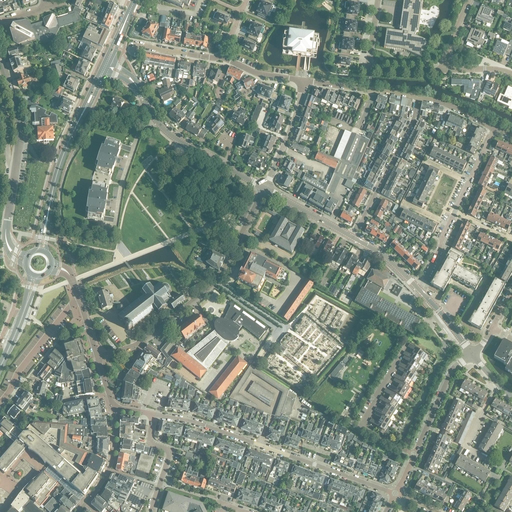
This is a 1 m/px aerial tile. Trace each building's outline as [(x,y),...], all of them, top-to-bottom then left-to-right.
[(73,1),(71,5),(75,7),(82,10),(82,9),(82,7),(80,7),(81,4),(72,0),(71,0),(71,1),(73,1)] [(107,3),(104,2),(104,1),(101,0),(95,0),(94,4),(98,5),(105,8),(116,13),(118,8),(117,7),(118,5),(118,4),(115,3),(114,4),(113,5),(110,4),(107,3)] [(167,0),(167,2),(182,8),(184,5),(188,7),(191,0),(167,0)] [(270,2),(265,0),(264,0),(263,2),(262,2),(261,4),(260,3),(258,7),(269,11),(269,12),(271,13),(274,7),(271,6),(273,3),(270,2)] [(358,1),(351,0),(350,3),(345,2),(344,9),(347,9),(359,11),(359,7),(358,7),(358,4),(357,4),(358,1)] [(406,0),(406,2),(404,2),(399,33),(402,33),(402,36),(387,33),(386,33),(384,51),(400,53),(401,54),(402,54),(403,54),(404,54),(405,55),(406,55),(407,55),(422,62),(429,45),(428,45),(415,39),(416,35),(418,36),(419,27),(422,13),(421,13),(422,5),(421,4),(420,0),(421,0),(406,0)] [(15,42),(15,43),(20,45),(21,45),(22,47),(32,44),(39,42),(43,44),(53,40),(60,28),(82,21),(80,15),(82,10),(75,7),(73,12),(73,13),(69,14),(69,13),(68,13),(69,15),(56,20),(54,15),(45,18),(43,21),(43,22),(31,26),(30,23),(25,21),(14,24),(14,26),(12,30),(11,31),(15,42)] [(265,20),(267,17),(269,12),(269,11),(258,7),(257,10),(258,11),(257,13),(258,13),(257,16),(265,20)] [(489,17),(492,12),(492,11),(487,9),(484,8),(481,7),(479,11),(478,12),(475,20),(483,23),(482,23),(484,24),(484,23),(486,24),(487,22),(491,24),(494,19),(489,17)] [(106,15),(114,19),(116,13),(105,8),(102,14),(106,15)] [(346,18),(355,19),(355,16),(357,16),(357,14),(358,14),(359,11),(347,9),(346,15),(346,18)] [(215,13),(213,19),(227,25),(228,21),(227,21),(228,19),(229,19),(231,16),(218,10),(216,13),(215,13)] [(86,19),(106,28),(109,29),(112,24),(102,19),(88,14),(86,19)] [(114,19),(106,15),(102,14),(101,17),(103,17),(102,19),(112,24),(114,19)] [(344,27),(356,28),(357,25),(355,25),(356,22),(354,22),(355,19),(346,18),(345,21),(344,27)] [(505,22),(502,29),(511,33),(511,20),(510,24),(505,22)] [(249,28),(260,33),(262,28),(262,27),(263,24),(255,21),(254,24),(253,23),(252,25),(251,25),(249,28)] [(146,27),(155,32),(156,29),(157,30),(159,26),(156,25),(156,24),(155,24),(153,23),(152,23),(149,22),(148,24),(147,23),(146,26),(146,27)] [(87,30),(84,37),(81,43),(84,44),(90,47),(92,42),(102,47),(109,32),(103,29),(101,33),(93,29),(94,28),(89,26),(88,27),(87,30)] [(154,35),(155,35),(156,36),(158,33),(155,32),(146,27),(145,29),(144,29),(143,32),(144,33),(143,34),(146,36),(146,37),(149,39),(150,39),(151,37),(152,38),(154,35)] [(170,32),(168,41),(174,42),(176,33),(177,27),(174,27),(173,32),(170,32)] [(356,28),(344,27),(343,32),(344,32),(343,35),(352,37),(353,34),(354,34),(354,32),(355,32),(356,28)] [(260,33),(249,28),(248,32),(249,32),(248,34),(249,35),(248,38),(256,41),(257,38),(260,33)] [(482,39),(484,34),(478,31),(475,30),(471,29),(470,33),(469,33),(469,34),(466,42),(473,45),(475,46),(475,45),(477,46),(478,44),(482,46),(484,41),(482,39)] [(302,34),(301,34),(294,33),(285,32),(282,54),(293,55),(293,56),(299,56),(306,57),(308,57),(316,58),(319,36),(302,34)] [(352,37),(343,35),(343,38),(342,44),(353,46),(354,42),(353,42),(353,40),(352,40),(352,37)] [(243,43),(241,47),(252,52),(255,46),(254,46),(255,43),(245,38),(243,41),(244,42),(244,44),(243,43)] [(500,55),(503,57),(504,54),(508,55),(511,45),(511,44),(511,39),(509,43),(502,40),(500,43),(497,41),(493,52),(500,55)] [(82,51),(95,57),(98,50),(90,47),(84,44),(82,48),(81,47),(80,50),(83,51),(82,51)] [(340,53),(349,55),(350,52),(351,52),(352,50),(353,50),(353,46),(342,44),(339,44),(338,50),(341,50),(340,53)] [(15,60),(20,59),(18,52),(21,51),(20,48),(8,52),(10,58),(14,57),(15,60)] [(95,57),(82,51),(80,57),(82,58),(82,59),(92,63),(95,57)] [(151,54),(149,65),(159,67),(161,56),(151,54)] [(350,57),(339,55),(338,59),(338,58),(337,65),(349,67),(350,62),(349,62),(349,61),(350,61),(350,57)] [(20,59),(15,60),(11,61),(14,73),(15,75),(16,75),(18,74),(18,72),(23,70),(22,66),(27,65),(26,61),(21,63),(20,59)] [(71,63),(75,65),(88,71),(91,65),(81,60),(79,59),(76,65),(75,62),(72,61),(71,63)] [(178,80),(179,75),(183,75),(185,64),(179,62),(178,70),(177,73),(174,73),(173,79),(173,81),(177,84),(178,80)] [(191,65),(185,64),(183,75),(188,76),(189,73),(189,74),(190,72),(191,65)] [(88,71),(75,65),(72,71),(75,73),(85,77),(88,71)] [(226,75),(231,77),(232,77),(232,76),(233,76),(236,70),(230,67),(226,75)] [(213,81),(217,83),(221,72),(220,71),(219,71),(218,71),(215,70),(215,72),(212,71),(209,77),(208,81),(212,83),(213,81)] [(239,81),(243,73),(236,70),(233,76),(232,76),(232,77),(231,77),(230,80),(233,81),(235,79),(239,81)] [(30,84),(30,83),(32,82),(31,78),(28,79),(28,78),(41,74),(40,72),(27,75),(28,77),(20,79),(21,80),(19,81),(19,82),(18,83),(20,88),(22,87),(23,89),(28,87),(27,85),(30,84)] [(66,82),(78,87),(80,84),(79,83),(80,81),(69,76),(66,82)] [(242,81),(236,84),(235,85),(238,91),(241,88),(244,86),(247,90),(251,88),(257,90),(258,87),(254,85),(255,85),(249,77),(242,81)] [(175,94),(171,86),(177,85),(177,84),(173,81),(173,79),(169,78),(169,80),(163,81),(164,89),(158,92),(162,99),(163,102),(171,98),(170,96),(175,94)] [(181,84),(181,87),(188,92),(189,87),(190,80),(187,79),(186,85),(182,84),(181,84)] [(475,99),(476,99),(477,99),(477,98),(478,97),(480,90),(472,88),(474,84),(475,85),(475,89),(479,89),(479,81),(470,79),(470,81),(452,80),(451,85),(464,86),(464,93),(470,95),(470,96),(471,97),(471,98),(472,98),(472,99),(473,99),(474,99),(475,99)] [(489,95),(494,97),(499,85),(488,81),(484,90),(490,93),(489,95)] [(78,87),(66,82),(64,88),(74,93),(75,90),(77,91),(78,87)] [(258,87),(256,93),(259,94),(258,98),(263,100),(264,97),(268,88),(262,86),(261,88),(258,87)] [(506,91),(507,92),(505,97),(500,95),(497,101),(509,106),(508,109),(511,111),(511,109),(511,101),(511,102),(511,100),(511,88),(508,87),(506,91)] [(273,90),(268,88),(264,97),(269,99),(270,98),(273,100),(275,93),(272,92),(273,90)] [(311,95),(316,97),(317,95),(323,97),(325,91),(320,89),(318,92),(313,89),(311,95)] [(325,91),(323,97),(322,100),(327,102),(332,91),(329,90),(328,92),(325,91)] [(332,91),(327,102),(333,104),(336,96),(333,94),(334,92),(335,92),(332,91)] [(336,96),(333,104),(338,107),(340,104),(344,93),(341,91),(340,94),(340,95),(339,97),(336,96)] [(344,93),(340,104),(345,106),(349,98),(346,96),(347,94),(344,93)] [(282,97),(280,102),(289,106),(291,100),(289,100),(290,97),(285,95),(284,98),(282,97)] [(378,109),(384,96),(382,95),(382,96),(379,95),(376,102),(378,103),(376,108),(378,109)] [(384,96),(378,109),(381,110),(383,105),(385,106),(389,97),(385,95),(385,96),(384,96)] [(61,96),(56,108),(69,114),(71,110),(71,108),(72,109),(73,105),(71,104),(73,102),(61,96)] [(308,96),(306,102),(313,104),(314,102),(319,104),(320,100),(308,96)] [(349,98),(345,106),(351,109),(355,97),(352,96),(353,96),(352,99),(349,98)] [(356,111),(360,102),(357,101),(358,99),(358,98),(355,97),(351,109),(356,111)] [(396,97),(393,112),(395,113),(397,105),(399,106),(401,98),(396,97)] [(119,100),(115,98),(111,105),(121,109),(124,111),(123,112),(124,115),(130,112),(128,108),(127,109),(122,106),(124,103),(121,101),(119,100)] [(408,108),(411,108),(412,101),(407,100),(404,114),(403,117),(405,118),(407,113),(408,108)] [(287,111),(289,106),(280,102),(278,101),(276,107),(279,108),(278,112),(284,114),(285,111),(287,111)] [(319,110),(318,110),(319,109),(312,107),(313,104),(306,102),(304,107),(319,112),(319,110)] [(442,115),(444,108),(439,106),(436,119),(435,122),(438,123),(440,115),(442,115)] [(33,107),(32,107),(32,113),(34,113),(35,127),(39,127),(39,129),(38,129),(38,133),(38,137),(37,137),(37,142),(39,141),(39,142),(44,141),(44,142),(49,141),(54,141),(53,128),(50,128),(50,124),(58,124),(57,116),(51,113),(50,117),(45,115),(47,111),(38,107),(37,107),(33,107)] [(302,112),(317,117),(317,115),(310,112),(311,110),(304,107),(302,112)] [(237,113),(236,113),(235,112),(232,111),(230,115),(233,116),(231,120),(237,123),(245,110),(242,108),(240,111),(239,112),(238,112),(237,113)] [(174,119),(181,112),(179,110),(177,111),(175,109),(169,115),(174,119)] [(242,126),(243,126),(245,123),(247,124),(249,120),(247,119),(243,117),(247,111),(245,110),(237,123),(239,124),(239,125),(239,126),(241,127),(242,126)] [(181,112),(174,119),(179,124),(185,118),(184,118),(186,116),(181,112)] [(213,120),(211,122),(220,129),(224,124),(222,123),(224,120),(218,115),(213,120)] [(445,126),(448,127),(451,128),(452,126),(456,118),(450,115),(445,126)] [(274,122),(281,125),(284,119),(276,116),(275,120),(267,117),(266,119),(270,120),(272,121),(274,122)] [(397,122),(405,126),(407,121),(399,117),(395,117),(395,118),(398,119),(397,122)] [(309,127),(314,128),(315,126),(307,123),(307,121),(300,118),(299,123),(309,127)] [(456,118),(452,126),(455,127),(453,131),(456,132),(461,120),(456,118)] [(206,121),(209,123),(208,124),(211,126),(209,129),(215,134),(220,129),(211,122),(208,119),(206,121)] [(461,120),(456,132),(458,133),(460,134),(464,126),(465,126),(466,123),(465,123),(465,122),(461,120)] [(192,121),(191,123),(190,123),(186,130),(192,133),(196,126),(194,125),(195,122),(192,121)] [(274,122),(272,121),(271,124),(273,124),(271,128),(271,130),(274,132),(277,133),(278,131),(279,131),(281,125),(274,122)] [(418,121),(416,126),(424,130),(425,128),(427,129),(428,127),(426,126),(418,121)] [(390,124),(402,130),(405,126),(397,122),(395,124),(391,122),(390,124)] [(297,128),(304,131),(306,131),(306,129),(316,132),(317,130),(314,129),(314,128),(309,127),(299,123),(297,128)] [(468,146),(477,150),(486,132),(482,130),(483,128),(472,123),(472,125),(477,127),(468,146)] [(392,131),(400,135),(402,130),(390,124),(389,126),(393,128),(392,131)] [(196,126),(192,133),(197,136),(198,136),(200,137),(201,135),(204,136),(208,131),(204,129),(204,131),(201,129),(196,126)] [(424,130),(416,126),(413,130),(423,135),(425,137),(425,136),(426,134),(422,132),(424,130)] [(301,138),(307,140),(308,137),(302,135),(304,132),(296,129),(295,134),(302,136),(301,138)] [(421,140),(423,135),(413,130),(411,135),(419,139),(421,140)] [(386,133),(398,139),(400,135),(392,131),(391,133),(387,132),(386,133)] [(351,133),(340,161),(358,168),(373,134),(369,132),(366,139),(351,133)] [(387,140),(395,144),(398,139),(386,133),(385,136),(389,137),(387,140)] [(292,143),(298,145),(298,143),(299,143),(301,139),(306,141),(307,140),(301,138),(302,136),(295,134),(292,141),(293,141),(292,143)] [(256,139),(242,135),(241,138),(240,141),(248,144),(254,146),(256,139)] [(418,142),(419,139),(411,135),(409,139),(422,146),(423,144),(418,142)] [(264,141),(273,145),(276,139),(268,136),(267,140),(265,139),(264,141)] [(89,209),(88,219),(103,221),(104,219),(104,216),(106,206),(108,207),(109,202),(106,201),(106,200),(109,186),(108,186),(109,184),(109,182),(110,179),(111,177),(116,163),(118,164),(120,159),(117,158),(121,149),(121,147),(122,144),(108,139),(106,144),(104,143),(103,144),(101,147),(103,148),(98,163),(96,162),(95,165),(96,166),(96,167),(98,167),(96,172),(94,178),(94,179),(93,184),(92,194),(90,194),(89,200),(88,209),(89,209)] [(420,148),(422,146),(409,139),(406,144),(414,148),(416,146),(420,148)] [(385,144),(393,148),(395,144),(387,140),(386,142),(384,141),(383,143),(385,144)] [(248,144),(240,141),(238,147),(246,150),(247,146),(254,148),(254,146),(248,144)] [(262,150),(261,149),(260,152),(264,153),(264,152),(266,152),(269,153),(270,151),(271,151),(273,145),(264,141),(263,141),(262,143),(265,144),(262,150)] [(384,146),(383,149),(391,153),(393,148),(385,144),(383,143),(380,142),(379,144),(384,146)] [(501,151),(504,144),(498,142),(495,149),(501,151)] [(297,152),(307,156),(310,149),(300,146),(299,146),(297,145),(298,145),(292,143),(291,143),(291,144),(289,148),(298,151),(297,152)] [(404,149),(417,155),(418,153),(413,150),(414,148),(406,144),(404,149)] [(506,154),(509,146),(504,144),(501,151),(506,154)] [(468,146),(466,151),(474,155),(476,150),(477,151),(477,150),(468,146)] [(430,156),(435,158),(439,150),(434,148),(430,156)] [(391,153),(383,149),(382,151),(378,149),(377,151),(388,157),(391,153)] [(402,153),(410,157),(411,155),(416,157),(417,155),(404,149),(402,153)] [(443,152),(439,150),(435,158),(439,161),(443,152)] [(448,155),(443,152),(439,161),(444,163),(448,155)] [(315,160),(327,166),(335,170),(334,173),(352,182),(353,179),(354,176),(356,173),(358,168),(340,161),(318,153),(315,160)] [(377,153),(375,155),(374,157),(386,163),(388,158),(377,153)] [(410,157),(402,153),(400,158),(412,164),(413,161),(409,159),(410,157)] [(248,164),(254,167),(257,160),(258,157),(252,154),(251,157),(248,164)] [(453,157),(448,155),(444,163),(449,165),(453,157)] [(376,161),(375,163),(383,167),(386,163),(374,157),(373,158),(372,158),(371,159),(372,159),(372,160),(376,161)] [(458,159),(453,157),(449,165),(454,168),(458,159)] [(489,162),(496,166),(498,167),(498,166),(499,165),(497,164),(498,161),(497,160),(493,158),(491,157),(489,162)] [(290,161),(291,160),(288,158),(285,163),(290,166),(290,167),(292,168),(293,168),(295,168),(294,168),(296,164),(290,161)] [(397,163),(405,167),(406,165),(409,166),(410,164),(407,163),(399,159),(397,163)] [(463,162),(458,159),(454,168),(459,170),(463,162)] [(257,160),(254,167),(260,170),(261,167),(264,168),(266,164),(266,163),(266,161),(264,160),(263,162),(257,160)] [(375,163),(374,163),(372,162),(369,166),(373,168),(381,172),(383,167),(375,163)] [(494,170),(496,166),(489,162),(486,167),(494,170)] [(290,166),(285,163),(282,169),(291,173),(292,170),(295,172),(297,169),(295,168),(293,168),(292,168),(290,167),(290,166)] [(405,167),(397,163),(395,168),(405,173),(406,171),(404,170),(405,167)] [(372,170),(371,172),(379,177),(381,172),(373,168),(369,166),(368,168),(372,170)] [(440,171),(430,166),(428,171),(428,172),(428,171),(437,175),(437,176),(440,171)] [(484,171),(492,175),(494,170),(486,167),(484,171)] [(405,173),(395,168),(392,172),(400,176),(402,174),(404,175),(405,173)] [(326,193),(326,191),(329,186),(326,185),(327,182),(325,181),(323,183),(319,181),(319,179),(320,174),(313,173),(312,177),(306,174),(305,174),(300,171),(299,173),(297,177),(303,181),(326,193)] [(426,176),(435,180),(437,176),(437,175),(428,171),(428,172),(426,176)] [(482,176),(490,179),(492,175),(484,171),(482,176)] [(278,183),(288,188),(290,184),(291,184),(293,180),(292,179),(293,176),(286,172),(284,175),(282,174),(278,183)] [(366,173),(365,175),(376,181),(379,177),(371,172),(369,175),(366,173)] [(390,176),(398,180),(403,183),(404,181),(399,179),(400,176),(392,172),(390,176)] [(337,175),(334,174),(329,186),(326,191),(329,192),(337,175)] [(366,182),(374,186),(376,181),(365,175),(364,177),(367,179),(366,182)] [(388,181),(396,185),(397,183),(402,185),(407,188),(408,186),(405,184),(403,183),(398,180),(390,176),(388,181)] [(426,176),(424,181),(432,185),(435,180),(426,176)] [(480,180),(488,184),(490,179),(482,176),(480,180)] [(364,186),(372,190),(374,186),(366,182),(364,180),(363,182),(365,183),(364,186)] [(488,184),(480,180),(478,185),(481,186),(485,189),(488,184)] [(396,185),(388,181),(386,185),(398,192),(399,192),(400,190),(395,187),(396,185)] [(424,181),(422,185),(430,189),(432,185),(424,181)] [(295,192),(298,193),(303,184),(300,182),(295,192)] [(314,189),(307,185),(300,197),(307,201),(309,198),(311,199),(309,202),(323,210),(324,206),(326,208),(325,211),(332,215),(338,202),(331,199),(330,202),(327,201),(329,197),(317,191),(316,194),(312,192),(314,189)] [(398,192),(386,185),(383,190),(391,194),(393,192),(397,194),(398,192)] [(422,185),(419,190),(428,194),(430,189),(422,185)] [(477,194),(484,198),(486,192),(484,191),(485,189),(481,186),(479,189),(477,194)] [(358,194),(363,197),(365,195),(367,193),(366,193),(366,192),(360,189),(358,194)] [(391,194),(383,190),(381,194),(389,199),(392,200),(394,201),(396,198),(391,196),(391,194)] [(419,190),(417,195),(426,199),(428,194),(419,190)] [(363,197),(358,194),(355,200),(361,203),(362,200),(363,200),(364,198),(363,198),(363,197)] [(484,198),(477,194),(474,199),(481,203),(484,198)] [(426,199),(417,195),(415,199),(423,203),(424,203),(426,199)] [(412,203),(422,208),(424,203),(423,203),(415,199),(412,203)] [(472,204),(479,208),(481,203),(474,199),(472,204)] [(361,203),(355,200),(352,205),(358,208),(359,208),(360,206),(359,205),(361,203)] [(388,203),(386,202),(382,200),(382,201),(382,200),(380,203),(381,203),(379,206),(388,210),(389,207),(387,206),(388,203)] [(470,209),(477,213),(479,208),(472,204),(470,209)] [(345,221),(353,208),(350,206),(349,209),(347,213),(344,211),(340,218),(345,221)] [(377,211),(383,214),(384,211),(387,212),(388,210),(379,206),(378,208),(377,210),(377,211)] [(353,208),(345,221),(351,224),(354,217),(351,215),(352,214),(352,213),(355,209),(353,208)] [(467,215),(474,218),(476,215),(478,216),(479,214),(477,213),(470,209),(467,215)] [(404,210),(400,218),(405,221),(409,212),(404,210)] [(375,220),(379,222),(380,220),(380,219),(383,214),(377,211),(375,214),(375,213),(374,216),(376,218),(375,220)] [(414,215),(409,212),(405,221),(409,223),(414,215)] [(490,213),(486,220),(492,223),(495,215),(490,213)] [(418,217),(414,215),(409,223),(414,225),(418,217)] [(495,215),(492,223),(497,225),(500,218),(495,215)] [(423,219),(418,217),(414,225),(419,228),(423,219)] [(289,222),(281,218),(269,240),(292,253),(304,231),(297,227),(297,228),(289,223),(289,222)] [(502,228),(506,220),(500,218),(497,225),(502,228)] [(428,221),(423,219),(419,228),(424,230),(428,221)] [(365,232),(370,235),(374,228),(375,226),(377,223),(371,220),(370,222),(373,224),(371,227),(369,225),(365,232)] [(511,223),(506,220),(502,228),(508,230),(511,223)] [(433,224),(428,221),(424,230),(429,232),(433,224)] [(471,225),(464,222),(462,225),(461,227),(468,230),(471,225)] [(436,229),(438,226),(433,224),(429,232),(432,234),(435,229),(436,229)] [(379,231),(375,238),(380,241),(384,234),(386,231),(388,227),(386,226),(384,229),(382,232),(379,231)] [(460,229),(459,232),(466,236),(468,230),(461,227),(460,229)] [(379,231),(374,228),(370,235),(375,238),(379,231)] [(256,230),(254,233),(262,238),(264,235),(256,230)] [(470,241),(466,240),(464,239),(466,236),(459,232),(456,237),(463,241),(466,242),(469,243),(470,241)] [(477,240),(482,243),(485,236),(480,233),(477,240)] [(309,240),(306,245),(313,248),(314,246),(318,248),(323,238),(318,235),(317,237),(312,234),(308,240),(309,240)] [(384,234),(380,241),(386,243),(389,237),(384,234)] [(487,245),(491,238),(485,236),(482,243),(487,245)] [(454,242),(461,246),(463,241),(456,237),(454,242)] [(493,248),(496,241),(491,238),(487,245),(493,248)] [(399,245),(394,250),(398,254),(403,249),(401,246),(406,240),(405,239),(404,240),(401,243),(399,245)] [(319,252),(330,258),(331,258),(330,258),(335,248),(336,248),(333,246),(331,244),(331,243),(326,240),(326,241),(324,240),(320,248),(321,249),(321,250),(319,252)] [(394,250),(399,245),(395,241),(390,246),(394,250)] [(498,251),(502,243),(496,241),(493,248),(498,251)] [(452,247),(459,251),(464,253),(465,252),(462,250),(460,249),(461,246),(454,242),(452,247)] [(403,249),(398,254),(403,258),(412,248),(411,247),(406,251),(403,249)] [(407,262),(412,257),(409,255),(412,252),(414,250),(415,248),(414,247),(412,248),(403,258),(407,262)] [(334,254),(331,261),(335,264),(336,262),(341,265),(341,264),(342,265),(348,254),(347,253),(347,252),(347,251),(345,250),(344,250),(342,249),(341,250),(338,248),(334,254)] [(451,248),(438,271),(431,285),(443,292),(451,277),(475,290),(482,278),(458,265),(464,255),(451,248)] [(212,252),(213,250),(210,249),(209,251),(211,252),(206,263),(211,266),(209,269),(213,271),(214,269),(219,271),(225,258),(212,252)] [(282,275),(284,271),(282,270),(283,269),(267,262),(268,261),(257,256),(251,253),(243,268),(242,268),(239,273),(240,273),(237,280),(241,282),(258,290),(265,275),(277,281),(280,274),(282,275)] [(355,266),(359,260),(355,258),(356,257),(354,256),(353,255),(352,254),(351,254),(350,254),(350,255),(348,254),(342,265),(344,265),(343,266),(347,269),(346,270),(351,273),(355,266)] [(412,257),(407,262),(411,266),(421,256),(419,255),(414,260),(412,257)] [(416,261),(411,266),(415,270),(421,264),(419,262),(420,261),(420,260),(422,258),(421,256),(416,261)] [(363,265),(359,262),(359,263),(352,274),(356,277),(360,269),(366,273),(371,265),(370,264),(372,260),(367,258),(363,265)] [(511,273),(511,270),(505,267),(503,271),(511,276),(511,273)] [(362,288),(354,301),(354,302),(355,301),(407,330),(414,318),(395,308),(395,307),(392,306),(376,297),(382,288),(384,289),(389,280),(372,270),(367,280),(368,280),(363,289),(361,289),(362,288)] [(511,276),(503,271),(500,276),(508,281),(511,276)] [(498,281),(505,285),(506,283),(507,284),(508,281),(500,276),(498,281)] [(481,330),(488,316),(506,285),(505,285),(498,281),(493,278),(468,323),(481,330)] [(170,304),(174,310),(175,310),(174,309),(176,308),(176,309),(176,308),(177,307),(178,308),(178,307),(179,306),(180,306),(179,305),(181,304),(181,305),(182,305),(181,304),(182,303),(183,304),(183,303),(184,302),(185,302),(183,299),(185,298),(183,295),(181,297),(179,295),(178,296),(177,296),(178,297),(176,298),(176,297),(176,298),(175,299),(174,299),(174,300),(173,299),(173,300),(171,297),(171,296),(170,297),(168,294),(169,294),(170,294),(169,293),(169,292),(171,292),(170,292),(170,290),(171,290),(170,290),(169,289),(171,288),(170,288),(169,288),(168,287),(169,286),(168,287),(167,286),(167,285),(166,286),(165,286),(165,285),(165,286),(163,286),(163,285),(162,285),(163,287),(160,284),(161,283),(160,283),(159,283),(159,284),(156,286),(156,285),(155,286),(156,286),(153,288),(150,285),(151,285),(151,284),(150,285),(150,284),(149,285),(143,290),(142,290),(142,291),(142,292),(143,291),(143,292),(143,293),(144,294),(145,294),(142,297),(142,296),(141,296),(142,297),(139,299),(138,299),(138,300),(135,302),(135,301),(135,302),(132,304),(131,304),(132,305),(129,307),(128,306),(127,305),(129,305),(126,302),(124,304),(121,303),(120,303),(119,302),(118,302),(117,302),(116,302),(114,303),(112,298),(113,297),(113,294),(109,295),(108,291),(97,294),(102,310),(113,307),(112,305),(117,304),(118,304),(119,304),(120,305),(118,306),(118,309),(120,311),(122,311),(123,312),(122,312),(122,311),(121,312),(122,313),(118,315),(118,314),(117,315),(118,316),(117,316),(118,316),(121,319),(120,320),(121,320),(124,323),(123,323),(123,324),(124,324),(129,329),(128,330),(129,331),(129,330),(130,331),(130,330),(133,327),(134,328),(134,327),(136,325),(137,325),(137,324),(140,322),(140,323),(141,322),(140,322),(143,319),(144,320),(144,319),(146,317),(147,317),(147,316),(150,314),(150,315),(151,314),(150,314),(153,312),(154,312),(154,311),(156,309),(156,310),(157,312),(158,312),(159,312),(158,313),(159,313),(160,313),(159,312),(166,307),(167,307),(167,306),(170,304)] [(398,295),(402,287),(396,284),(392,292),(398,295)] [(216,330),(186,354),(178,347),(171,356),(200,379),(229,342),(230,342),(231,342),(232,342),(233,342),(234,342),(235,341),(236,341),(236,340),(237,340),(238,339),(238,338),(239,337),(239,336),(239,335),(239,334),(239,333),(239,332),(239,331),(239,330),(242,326),(259,339),(266,331),(267,332),(269,329),(231,302),(229,305),(230,306),(224,320),(223,319),(222,319),(221,319),(220,319),(219,319),(218,320),(217,320),(217,321),(216,321),(216,322),(215,322),(215,323),(215,324),(214,325),(214,326),(214,327),(215,328),(215,329),(216,330)] [(203,322),(201,319),(201,318),(201,317),(200,316),(199,316),(198,316),(197,316),(178,330),(185,339),(205,325),(202,322),(203,322)] [(67,359),(66,360),(67,360),(68,362),(72,363),(75,373),(82,372),(90,369),(89,364),(87,364),(86,362),(84,357),(85,357),(79,340),(68,343),(69,345),(64,346),(67,356),(66,356),(67,359)] [(511,359),(511,358),(509,355),(511,352),(511,353),(511,352),(511,344),(503,340),(494,358),(507,365),(505,370),(511,373),(511,359)] [(276,348),(283,353),(286,349),(282,345),(281,345),(280,345),(279,344),(276,348)] [(408,347),(413,351),(412,353),(424,360),(427,355),(410,344),(408,347)] [(148,345),(145,350),(157,359),(160,355),(160,353),(148,345)] [(49,360),(51,361),(47,365),(54,370),(64,358),(55,351),(49,360)] [(144,351),(138,360),(147,366),(150,361),(152,362),(154,359),(152,358),(153,357),(144,351)] [(405,352),(403,354),(403,355),(405,356),(405,355),(420,365),(424,360),(412,353),(411,355),(405,352)] [(407,364),(417,370),(420,365),(405,355),(405,356),(403,358),(409,362),(407,364)] [(246,364),(238,357),(209,392),(218,399),(246,364)] [(164,366),(167,368),(173,360),(169,358),(167,359),(164,366)] [(63,364),(60,374),(61,379),(61,383),(71,382),(71,383),(93,381),(92,379),(93,378),(90,369),(82,372),(75,373),(72,363),(68,362),(67,360),(66,360),(63,364)] [(135,365),(148,373),(155,376),(156,373),(152,371),(150,370),(151,369),(147,366),(138,360),(135,365)] [(340,363),(328,377),(335,382),(337,384),(339,381),(337,380),(341,375),(338,373),(344,367),(343,366),(344,364),(341,362),(340,363)] [(417,370),(407,364),(406,366),(400,363),(398,366),(400,367),(413,375),(417,370)] [(131,370),(143,377),(145,378),(148,373),(135,365),(131,370)] [(250,375),(252,373),(255,368),(250,365),(246,372),(250,375)] [(46,366),(43,369),(48,374),(49,373),(50,372),(52,374),(53,371),(46,366)] [(402,375),(412,381),(415,376),(413,375),(400,367),(398,370),(404,373),(402,375)] [(43,369),(40,373),(46,377),(48,379),(51,375),(49,373),(48,374),(43,369)] [(128,375),(143,384),(145,378),(143,377),(141,380),(138,378),(140,376),(131,371),(128,375)] [(47,382),(48,379),(46,377),(40,373),(37,377),(39,379),(40,378),(43,380),(47,382)] [(412,381),(402,375),(401,378),(395,374),(393,377),(395,378),(408,386),(409,386),(412,381)] [(132,385),(132,386),(141,388),(141,389),(143,389),(144,386),(143,385),(143,384),(128,375),(124,382),(129,383),(132,385)] [(398,387),(407,393),(410,387),(409,386),(408,386),(395,378),(393,381),(399,385),(398,387)] [(465,394),(466,391),(471,384),(465,380),(461,388),(459,391),(462,393),(465,394)] [(93,381),(71,383),(71,386),(75,385),(76,388),(75,388),(75,396),(95,395),(94,394),(95,393),(95,392),(95,391),(95,390),(95,389),(95,388),(95,387),(95,386),(95,385),(95,384),(94,383),(94,382),(93,381)] [(37,388),(36,390),(37,392),(37,395),(36,396),(37,397),(42,398),(42,396),(43,396),(44,394),(46,394),(47,390),(45,389),(46,386),(48,386),(49,383),(44,382),(43,385),(40,384),(39,388),(38,387),(37,388)] [(138,400),(141,389),(141,388),(132,386),(124,383),(122,400),(137,401),(138,400)] [(470,398),(472,394),(476,387),(471,384),(466,391),(469,393),(467,396),(470,398)] [(184,400),(184,401),(184,402),(183,410),(188,411),(188,407),(189,408),(191,396),(194,396),(195,389),(190,385),(188,395),(189,395),(188,401),(184,400)] [(388,388),(402,397),(404,398),(407,393),(398,387),(397,389),(390,385),(388,388)] [(476,387),(472,394),(475,396),(473,399),(475,401),(477,397),(482,390),(476,387)] [(234,400),(238,393),(240,391),(236,388),(229,398),(234,400)] [(386,389),(384,392),(390,395),(388,398),(398,404),(401,398),(386,389)] [(479,406),(480,406),(482,402),(485,404),(488,399),(485,397),(487,393),(482,390),(477,397),(480,399),(478,402),(480,403),(479,406)] [(281,414),(290,417),(295,400),(297,396),(289,391),(281,414)] [(26,392),(21,398),(28,404),(30,406),(34,408),(35,407),(32,405),(34,403),(31,400),(33,397),(26,392)] [(398,404),(388,398),(387,400),(381,396),(379,399),(381,400),(394,409),(394,408),(398,404)] [(21,398),(16,405),(23,410),(25,412),(29,407),(32,410),(34,408),(30,406),(28,404),(21,398)] [(94,419),(102,419),(101,414),(102,414),(100,405),(99,405),(98,398),(92,399),(83,401),(65,405),(66,405),(64,405),(63,412),(64,415),(67,415),(68,416),(85,412),(89,412),(90,416),(88,416),(89,420),(94,419)] [(495,413),(497,410),(501,402),(495,399),(491,406),(494,408),(492,411),(495,413)] [(205,400),(205,401),(203,406),(200,405),(198,413),(203,415),(207,400),(205,400)] [(383,409),(393,415),(396,410),(394,408),(394,409),(381,400),(379,403),(385,407),(383,409)] [(452,406),(463,411),(464,408),(466,405),(464,405),(461,404),(455,401),(454,401),(452,406)] [(501,402),(497,410),(500,411),(498,415),(500,416),(502,413),(507,406),(501,402)] [(14,420),(21,411),(14,406),(7,414),(14,420)] [(452,406),(449,412),(457,416),(458,413),(462,414),(463,411),(452,406)] [(511,408),(507,406),(502,413),(505,415),(503,418),(506,419),(508,416),(511,408)] [(218,409),(215,408),(215,410),(210,408),(207,416),(212,418),(213,414),(216,415),(218,409)] [(218,408),(218,409),(216,415),(215,416),(218,417),(217,419),(222,421),(225,413),(222,412),(223,410),(218,408)] [(393,415),(383,409),(382,411),(376,408),(374,411),(376,412),(389,420),(390,420),(393,415)] [(225,413),(222,421),(227,423),(231,412),(229,411),(227,414),(225,413)] [(379,420),(388,426),(391,421),(390,420),(389,420),(376,412),(374,414),(380,418),(379,420)] [(449,412),(447,418),(454,421),(456,419),(459,420),(460,417),(457,416),(449,412)] [(237,418),(234,417),(232,425),(237,427),(241,414),(239,413),(237,418)] [(264,421),(268,422),(270,415),(263,413),(262,416),(266,418),(264,421)] [(139,434),(139,431),(134,430),(134,424),(138,425),(139,419),(120,417),(120,422),(120,429),(139,434)] [(249,422),(246,430),(251,432),(254,421),(255,422),(256,419),(254,418),(252,423),(249,422)] [(444,424),(452,427),(453,424),(457,426),(458,423),(454,421),(447,418),(444,424)] [(82,425),(88,426),(90,426),(92,426),(94,427),(106,427),(107,427),(106,421),(102,421),(102,419),(94,419),(89,420),(83,419),(82,425)] [(372,419),(370,422),(380,428),(378,431),(383,434),(388,426),(379,420),(377,422),(372,419)] [(0,430),(11,440),(14,442),(24,430),(14,423),(13,425),(7,420),(6,422),(4,421),(0,426),(1,426),(0,427),(0,430)] [(156,426),(154,435),(154,437),(158,438),(158,436),(159,432),(163,433),(163,434),(164,434),(165,430),(166,429),(165,428),(166,425),(167,425),(167,423),(160,421),(159,426),(156,426)] [(251,432),(256,433),(259,425),(259,423),(255,422),(254,421),(251,432)] [(0,469),(4,473),(27,447),(84,497),(98,476),(82,466),(88,454),(75,448),(71,444),(72,438),(67,437),(68,425),(32,422),(24,430),(14,442),(9,448),(6,450),(2,454),(0,456),(0,469)] [(500,433),(503,428),(494,422),(490,428),(500,433)] [(305,439),(311,424),(308,423),(306,431),(304,431),(301,438),(305,439)] [(85,437),(86,437),(86,436),(87,434),(88,434),(89,434),(90,426),(88,426),(82,425),(82,426),(76,425),(69,424),(68,430),(68,435),(73,436),(84,437),(85,437)] [(442,427),(443,427),(441,430),(443,430),(442,433),(448,435),(449,433),(451,430),(454,432),(455,429),(452,427),(444,424),(443,424),(442,426),(442,427)] [(259,425),(256,433),(261,435),(264,426),(261,425),(261,426),(259,425)] [(92,436),(97,437),(107,437),(107,427),(106,427),(94,427),(92,426),(92,431),(93,431),(93,433),(91,433),(91,436),(92,436)] [(176,432),(175,438),(174,439),(178,440),(179,437),(181,437),(183,428),(177,427),(176,430),(177,431),(176,432)] [(186,441),(187,439),(190,431),(191,429),(185,427),(182,437),(185,438),(184,441),(186,441)] [(275,432),(272,440),(278,442),(280,435),(282,436),(285,429),(280,427),(278,433),(275,432)] [(272,440),(275,432),(272,431),(272,429),(270,428),(267,438),(272,440)] [(313,432),(312,434),(310,441),(314,442),(318,429),(316,428),(315,431),(313,432)] [(497,438),(500,433),(490,428),(487,433),(497,438)] [(120,433),(139,437),(145,439),(147,433),(139,431),(139,434),(120,429),(120,433)] [(448,435),(442,433),(440,435),(439,435),(437,441),(444,444),(446,441),(449,443),(450,440),(451,437),(448,436),(448,435)] [(494,444),(497,438),(487,433),(484,438),(494,444)] [(291,439),(289,446),(293,448),(297,436),(293,435),(291,439)] [(328,439),(330,436),(328,435),(326,439),(324,438),(321,445),(326,446),(328,439)] [(333,441),(330,448),(334,450),(339,436),(337,435),(335,442),(333,441)] [(86,437),(85,437),(84,441),(89,444),(93,446),(92,448),(94,448),(98,450),(108,453),(108,446),(94,444),(94,443),(90,442),(91,438),(86,437)] [(94,444),(108,446),(108,439),(98,439),(91,438),(90,442),(94,443),(94,444)] [(491,449),(494,444),(484,438),(481,444),(491,449)] [(140,443),(133,442),(121,440),(121,445),(149,449),(149,448),(145,447),(139,445),(140,443)] [(89,444),(84,441),(83,441),(82,443),(80,447),(97,455),(107,459),(108,453),(98,450),(94,448),(92,448),(93,446),(89,444)] [(437,441),(434,446),(442,450),(443,447),(447,448),(448,446),(444,444),(437,441)] [(487,455),(491,449),(481,444),(478,449),(487,455)] [(132,452),(141,454),(143,455),(143,452),(147,453),(147,451),(148,451),(149,449),(121,445),(120,450),(132,452)] [(443,457),(444,454),(445,451),(442,450),(434,446),(432,452),(443,457)] [(242,458),(245,450),(240,448),(237,456),(235,461),(237,462),(239,457),(242,458)] [(248,449),(245,456),(245,457),(247,457),(244,467),(246,468),(252,451),(248,449)] [(118,459),(130,461),(132,452),(120,450),(118,459)] [(339,464),(342,454),(343,451),(342,450),(341,453),(340,453),(339,457),(337,456),(334,463),(339,464)] [(252,451),(246,468),(248,468),(250,463),(252,459),(254,460),(256,452),(252,451)] [(191,461),(193,454),(187,452),(185,458),(191,461)] [(432,452),(429,458),(440,463),(442,460),(443,457),(432,452)] [(347,467),(352,454),(350,453),(347,459),(345,459),(343,466),(347,467)] [(88,458),(104,465),(106,462),(105,461),(96,457),(90,454),(88,458)] [(154,457),(149,456),(143,455),(141,454),(138,463),(136,470),(135,476),(142,478),(147,480),(149,474),(154,457)] [(261,454),(256,467),(255,470),(257,471),(260,462),(262,463),(265,455),(261,454)] [(261,473),(263,474),(269,457),(265,455),(262,463),(265,464),(263,467),(261,473)] [(455,465),(461,469),(467,459),(461,456),(455,465)] [(271,466),(274,459),(269,457),(263,474),(263,475),(264,476),(265,474),(266,475),(268,469),(269,470),(271,466)] [(86,462),(102,469),(104,465),(88,458),(86,462)] [(355,466),(356,467),(355,470),(359,472),(364,459),(361,458),(361,460),(357,459),(355,466)] [(426,464),(434,467),(436,464),(439,466),(440,463),(437,461),(429,458),(426,464)] [(138,463),(130,461),(118,459),(117,465),(127,467),(127,468),(129,468),(128,474),(135,476),(136,470),(138,463)] [(472,463),(467,459),(461,469),(467,472),(472,463)] [(386,467),(396,472),(398,467),(396,466),(398,464),(389,460),(386,467)] [(277,472),(279,473),(278,476),(280,477),(281,474),(285,463),(280,461),(278,468),(277,472)] [(367,475),(372,461),(370,461),(369,464),(367,464),(366,464),(366,466),(363,473),(367,475)] [(372,461),(367,475),(371,476),(371,477),(373,478),(378,466),(373,464),(374,462),(372,461)] [(102,469),(86,462),(84,467),(90,469),(100,474),(102,469)] [(478,466),(472,463),(467,472),(473,475),(478,466)] [(434,467),(426,464),(424,470),(432,473),(433,470),(436,471),(438,469),(434,467)] [(84,497),(49,466),(47,469),(45,471),(57,481),(80,501),(82,499),(84,497)] [(484,469),(478,466),(473,475),(479,479),(484,469)] [(184,483),(189,468),(186,467),(184,473),(182,473),(179,481),(184,483)] [(396,472),(386,467),(384,471),(394,476),(396,472)] [(298,468),(293,481),(294,481),(293,483),(295,483),(298,476),(300,476),(302,469),(298,468)] [(485,482),(488,476),(490,473),(484,469),(479,479),(485,482)] [(22,491),(23,491),(35,502),(40,507),(48,498),(46,497),(58,483),(56,482),(57,481),(45,471),(44,472),(43,474),(42,473),(38,476),(33,480),(29,484),(26,487),(22,491)] [(197,471),(196,473),(193,472),(192,476),(189,485),(194,486),(196,477),(198,471),(197,471)] [(240,471),(240,472),(236,484),(241,486),(237,499),(242,501),(245,493),(242,492),(244,485),(242,484),(246,474),(240,471)] [(303,482),(305,482),(304,486),(306,487),(307,485),(306,485),(311,472),(307,471),(303,482)] [(392,480),(394,476),(384,471),(383,474),(383,475),(390,478),(392,480)] [(306,485),(307,485),(310,486),(311,484),(315,474),(311,472),(306,485)] [(210,477),(208,485),(213,487),(216,479),(217,476),(214,475),(214,474),(212,473),(211,477),(210,477)] [(110,506),(114,509),(116,511),(117,511),(120,506),(122,507),(121,509),(121,510),(121,511),(122,511),(140,511),(146,501),(132,494),(133,491),(132,489),(135,482),(134,482),(135,481),(130,478),(129,479),(126,477),(126,478),(123,476),(123,477),(120,475),(119,476),(118,476),(118,475),(117,474),(116,474),(115,474),(114,474),(113,474),(112,474),(111,475),(111,476),(110,478),(110,479),(111,480),(109,483),(108,482),(103,491),(101,494),(99,497),(110,506)] [(313,485),(313,487),(312,488),(314,489),(315,488),(319,475),(315,474),(311,484),(313,485)] [(388,483),(390,478),(383,475),(383,474),(382,474),(380,477),(381,478),(380,480),(379,482),(382,483),(383,481),(388,483)] [(322,484),(325,476),(321,475),(321,476),(319,475),(315,488),(317,489),(319,483),(322,484)] [(196,477),(194,486),(199,488),(202,479),(196,477)] [(221,481),(218,489),(223,490),(227,480),(224,479),(225,477),(222,477),(221,481)] [(420,492),(424,485),(421,483),(423,480),(420,479),(414,490),(420,492)] [(230,481),(227,480),(226,482),(223,490),(229,492),(231,484),(232,481),(230,480),(230,481)] [(334,493),(338,482),(334,481),(330,491),(331,492),(334,493)] [(338,482),(334,493),(336,494),(336,495),(338,496),(342,484),(338,482)] [(424,485),(420,492),(426,495),(430,488),(427,486),(428,483),(426,482),(424,485)] [(234,494),(236,487),(237,486),(231,484),(229,492),(234,494)] [(342,484),(338,496),(340,497),(341,495),(343,496),(344,492),(347,485),(342,484)] [(430,488),(426,495),(431,498),(437,487),(431,484),(430,488)] [(351,487),(346,499),(348,500),(349,498),(351,499),(353,495),(355,488),(351,487)] [(435,490),(431,498),(437,501),(441,493),(438,492),(440,488),(437,487),(435,490)] [(65,488),(60,494),(68,501),(69,501),(75,507),(80,501),(65,488)] [(511,492),(504,488),(501,494),(510,500),(511,497),(511,492)] [(365,491),(362,489),(361,490),(359,490),(355,500),(357,501),(359,498),(362,499),(365,491)] [(443,490),(441,493),(437,501),(443,504),(444,502),(447,496),(444,495),(445,491),(443,490)] [(459,491),(459,492),(457,495),(461,497),(468,501),(471,495),(464,491),(463,490),(462,490),(461,490),(460,491),(459,491)] [(11,506),(13,508),(17,511),(43,511),(41,511),(33,504),(35,502),(23,491),(20,494),(11,506)] [(56,491),(56,492),(54,494),(54,497),(63,505),(63,506),(70,511),(75,507),(69,501),(68,501),(60,494),(56,491)] [(252,504),(256,493),(255,493),(251,491),(250,494),(247,502),(252,504)] [(256,493),(252,504),(257,506),(260,498),(261,495),(262,493),(256,491),(255,493),(256,493)] [(382,496),(373,492),(372,494),(371,494),(370,497),(370,498),(374,499),(379,501),(380,501),(382,496)] [(263,498),(260,506),(265,508),(268,500),(265,499),(267,494),(264,493),(262,498),(263,498)] [(205,511),(204,508),(201,507),(202,505),(169,494),(163,510),(169,511),(205,511)] [(501,494),(498,500),(507,506),(510,500),(501,494)] [(454,500),(457,502),(465,506),(468,501),(462,497),(461,497),(457,495),(457,496),(456,497),(454,500)] [(95,500),(103,507),(106,509),(109,511),(111,511),(114,509),(110,506),(99,497),(98,496),(95,500)] [(273,496),(271,500),(270,501),(268,500),(265,508),(269,510),(275,497),(273,496)] [(44,507),(49,511),(70,511),(63,506),(62,506),(57,501),(56,501),(53,498),(44,507)] [(109,511),(105,509),(106,509),(103,507),(95,500),(95,499),(92,503),(92,506),(92,505),(99,511),(109,511)] [(277,504),(274,511),(280,511),(282,506),(283,507),(285,502),(282,500),(280,505),(277,504)] [(503,511),(507,506),(498,500),(494,506),(503,511)] [(285,507),(282,511),(288,511),(290,509),(291,507),(288,506),(289,503),(286,502),(284,507),(285,507)] [(371,507),(378,511),(380,507),(370,502),(368,506),(371,507)] [(462,511),(465,506),(457,502),(456,505),(453,503),(451,506),(462,511)]
